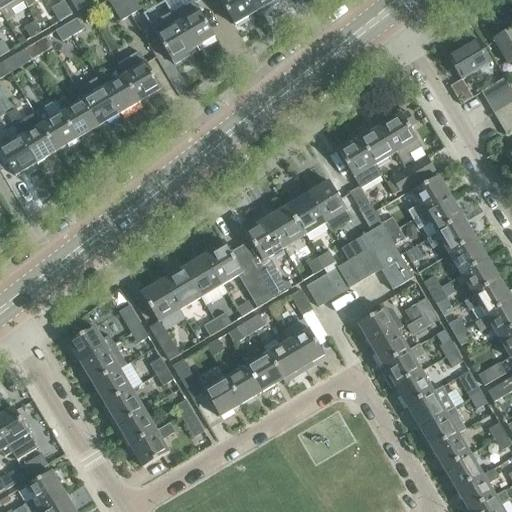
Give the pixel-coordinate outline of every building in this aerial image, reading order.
[(0,0),(0,11),(6,21),(14,16),(11,11),(24,3),(22,0),(0,0)] [(22,0),(24,3),(27,9),(36,4),(35,3),(33,0),(22,0)] [(69,0),(77,12),(87,5),(84,0),(69,0)] [(120,22),(130,16),(120,0),(108,0),(120,22)] [(120,0),(130,16),(140,10),(134,0),(120,0)] [(194,3),(199,0),(184,0),(169,9),(172,13),(172,14),(178,24),(193,50),(215,37),(194,3)] [(219,0),(234,26),(256,13),(248,0),(219,0)] [(248,0),(256,13),(277,0),(276,0),(248,0)] [(66,2),(53,9),(61,21),(73,15),(66,2)] [(172,13),(150,26),(172,63),(193,50),(178,24),(172,14),(172,13)] [(73,36),(83,30),(76,19),(66,25),(73,36)] [(31,39),(41,33),(35,22),(24,28),(31,39)] [(62,43),(73,36),(66,25),(55,32),(62,43)] [(511,30),(494,41),(508,65),(511,62),(511,30)] [(52,49),(45,38),(24,50),(31,61),(52,49)] [(0,57),(9,52),(3,41),(0,42),(0,57)] [(477,41),(472,44),(448,58),(461,81),(491,63),(477,41)] [(10,73),(21,67),(31,61),(24,50),(3,63),(10,73)] [(118,66),(125,76),(140,103),(162,90),(140,53),(118,66)] [(0,64),(0,79),(10,73),(3,63),(0,64)] [(120,115),(140,103),(125,76),(104,88),(120,115)] [(481,93),(487,104),(511,89),(505,79),(481,93)] [(99,128),(120,115),(104,88),(83,101),(99,128)] [(487,104),(493,114),(511,103),(511,91),(511,89),(487,104)] [(78,140),(99,128),(83,101),(70,108),(64,98),(56,103),(62,113),(78,140)] [(511,117),(511,103),(493,114),(499,125),(511,117)] [(36,165),(57,152),(35,115),(23,123),(15,110),(7,114),(21,137),(20,138),(36,165)] [(44,110),(35,115),(57,152),(66,147),(68,151),(80,143),(78,140),(62,113),(50,120),(44,110)] [(414,125),(407,113),(402,116),(401,115),(398,112),(386,119),(388,123),(380,128),(396,154),(402,164),(411,159),(405,148),(417,141),(409,128),(414,125)] [(511,117),(499,125),(506,135),(511,131),(511,117)] [(375,166),(396,154),(380,128),(359,140),(375,166)] [(36,165),(20,138),(0,150),(0,149),(0,173),(9,168),(15,177),(36,165)] [(349,142),(336,149),(360,188),(361,190),(381,177),(375,166),(359,140),(351,145),(349,142)] [(413,183),(434,171),(428,160),(407,173),(413,183)] [(403,189),(413,183),(407,173),(396,179),(403,189)] [(451,199),(438,178),(412,193),(419,205),(408,212),(413,221),(451,199)] [(309,196),(308,195),(307,195),(308,197),(325,225),(331,234),(352,221),(329,182),(315,191),(316,192),(309,196)] [(304,237),(325,225),(308,197),(302,201),(301,199),(287,208),(304,237)] [(463,220),(451,199),(413,221),(418,230),(430,223),(437,235),(463,220)] [(360,210),(359,210),(372,231),(381,225),(382,225),(370,204),(369,204),(360,210)] [(283,250),(304,237),(287,208),(274,216),(274,217),(268,221),(267,220),(266,220),(283,250)] [(388,236),(399,230),(392,218),(382,225),(381,225),(388,236)] [(240,246),(267,292),(278,286),(283,294),(287,292),(268,259),(283,250),(266,220),(257,225),(255,222),(242,229),(245,233),(250,242),(252,244),(243,250),(241,247),(240,246)] [(475,240),(463,220),(437,235),(427,241),(432,250),(442,244),(449,256),(475,240)] [(400,257),(394,246),(388,236),(381,225),(372,231),(361,237),(362,238),(369,250),(381,271),(393,291),(413,279),(400,257)] [(394,246),(405,240),(399,230),(388,236),(394,246)] [(348,262),(358,256),(369,250),(362,238),(341,250),(348,262)] [(204,257),(221,287),(238,277),(257,309),(283,294),(278,286),(267,292),(240,246),(240,247),(240,248),(242,251),(233,256),(231,253),(226,245),(226,244),(224,240),(210,249),(212,252),(211,253),(212,254),(205,258),(204,257)] [(488,261),(475,240),(449,256),(462,277),(488,261)] [(412,264),(422,258),(416,247),(405,253),(412,264)] [(369,250),(358,256),(371,277),(381,271),(369,250)] [(324,270),(332,265),(335,263),(329,253),(317,259),(324,270)] [(360,283),(371,277),(358,256),(348,262),(360,283)] [(183,270),(200,299),(205,307),(226,295),(221,287),(204,257),(203,257),(204,259),(197,263),(196,262),(183,270)] [(314,276),(324,270),(317,259),(307,265),(314,276)] [(500,282),(488,261),(462,277),(474,297),(474,298),(500,282)] [(349,290),(360,283),(348,262),(337,269),(349,290)] [(339,296),(349,290),(337,269),(335,270),(326,275),(339,296)] [(179,311),(200,299),(183,270),(169,278),(170,279),(163,283),(163,282),(162,282),(179,311)] [(291,289),(303,282),(296,271),(287,276),(286,280),(291,289)] [(329,302),(339,296),(326,275),(316,281),(329,302)] [(430,295),(441,289),(434,278),(423,284),(430,295)] [(318,308),(329,302),(316,281),(306,288),(318,308)] [(159,324),(179,311),(162,282),(161,282),(162,284),(155,288),(155,286),(141,294),(159,324)] [(511,303),(511,302),(500,282),(474,298),(474,297),(464,303),(469,312),(479,306),(486,318),(511,303)] [(436,306),(447,299),(441,289),(430,295),(436,306)] [(303,318),(313,312),(301,290),(290,297),(303,318)] [(421,316),(432,310),(425,299),(415,306),(421,316)] [(511,331),(511,303),(486,318),(486,319),(475,325),(480,334),(492,328),(499,339),(511,331)] [(131,334),(142,328),(129,307),(118,313),(131,334)] [(370,346),(397,331),(402,328),(392,310),(388,308),(385,311),(384,310),(358,325),(370,346)] [(427,327),(438,321),(432,310),(421,316),(427,327)] [(220,332),(231,325),(225,314),(213,321),(220,332)] [(254,333),(265,326),(259,316),(248,322),(254,333)] [(454,337),(465,331),(458,319),(448,326),(454,337)] [(209,338),(220,332),(213,321),(203,327),(209,338)] [(254,333),(248,322),(228,334),(234,345),(254,333)] [(169,362),(180,355),(162,326),(151,332),(169,362)] [(102,341),(94,328),(68,344),(80,365),(114,344),(109,336),(102,341)] [(137,345),(148,338),(142,328),(131,334),(137,345)] [(288,342),(303,369),(324,356),(309,330),(288,342)] [(370,346),(383,367),(409,352),(397,331),(370,346)] [(460,347),(471,341),(465,331),(454,337),(460,347)] [(511,359),(511,331),(499,339),(511,360),(511,359)] [(303,369),(288,342),(284,334),(277,338),(276,342),(279,348),(267,355),(282,381),(284,384),(297,377),(295,374),(303,369)] [(213,357),(224,351),(217,340),(207,347),(213,357)] [(446,358),(456,352),(450,341),(439,347),(446,358)] [(80,365),(93,386),(119,370),(120,370),(127,366),(114,344),(80,365)] [(393,389),(395,388),(421,373),(414,360),(424,354),(419,346),(409,352),(383,367),(388,376),(386,377),(385,379),(391,388),(393,389)] [(452,369),(463,363),(456,352),(446,358),(452,369)] [(262,393),(282,381),(267,355),(246,367),(262,393)] [(156,376),(167,370),(160,359),(150,365),(156,376)] [(193,401),(203,395),(183,361),(172,367),(193,401)] [(484,387),(505,375),(499,364),(478,376),(484,387)] [(262,393),(246,367),(225,380),(241,406),(262,393)] [(132,390),(120,370),(119,370),(93,386),(105,406),(132,390)] [(162,387),(173,381),(167,370),(156,376),(162,387)] [(395,388),(408,409),(434,393),(421,373),(395,388)] [(511,377),(487,392),(493,403),(511,392),(511,377)] [(220,418),(241,406),(225,380),(204,392),(220,418)] [(470,400),(481,394),(474,383),(464,389),(470,400)] [(442,389),(434,393),(408,409),(413,417),(409,419),(417,432),(420,430),(454,409),(442,389)] [(118,427),(144,411),(132,390),(105,406),(110,414),(106,416),(114,429),(117,426),(118,427)] [(476,411),(487,404),(481,394),(470,400),(476,411)] [(181,418),(191,411),(185,401),(175,407),(181,418)] [(34,402),(19,410),(28,426),(42,418),(34,402)] [(14,408),(0,416),(0,432),(8,447),(29,434),(14,408)] [(432,451),(459,435),(458,435),(465,431),(458,419),(459,416),(454,409),(420,430),(425,438),(421,440),(429,453),(432,451)] [(130,448),(157,432),(144,411),(118,427),(130,448)] [(193,439),(204,433),(191,411),(181,418),(193,439)] [(495,442),(506,436),(499,424),(488,430),(495,442)] [(130,448),(143,469),(170,453),(162,441),(175,433),(169,425),(157,432),(130,448)] [(0,451),(8,447),(0,432),(0,451)] [(432,451),(445,472),(471,456),(459,435),(432,451)] [(501,452),(511,446),(506,436),(495,442),(501,452)] [(23,466),(21,468),(27,478),(48,466),(41,455),(23,466)] [(445,472),(457,493),(483,477),(483,476),(471,456),(445,472)] [(21,468),(0,479),(0,480),(6,491),(27,478),(21,468)] [(457,493),(468,511),(472,511),(496,498),(495,497),(488,485),(499,479),(493,470),(483,476),(483,477),(457,493)] [(22,507),(13,511),(33,511),(64,494),(52,472),(26,488),(33,500),(22,507)] [(495,497),(496,498),(472,511),(503,511),(500,506),(509,500),(504,492),(495,497)] [(75,511),(64,494),(33,511),(75,511)]
